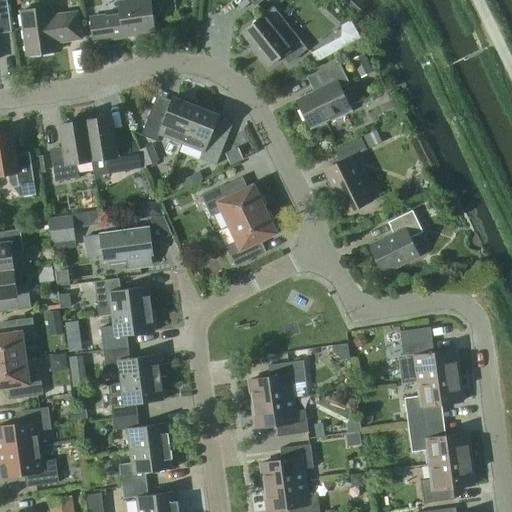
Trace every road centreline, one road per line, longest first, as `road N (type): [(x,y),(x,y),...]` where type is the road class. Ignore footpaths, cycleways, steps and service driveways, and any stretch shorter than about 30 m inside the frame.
road 1 (residential): [(322,247),(252,99),(214,69),(168,59),(86,85),(0,98)]
road 2 (residential): [(505,511),(476,317),(465,302),(442,296),(358,304),(322,247)]
road 3 (residential): [(219,511),(193,313),(322,247)]
